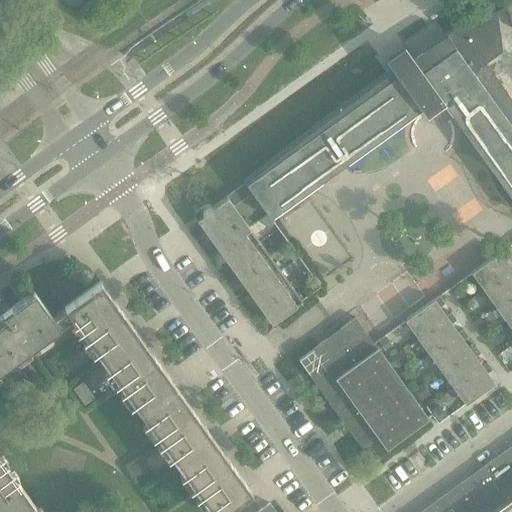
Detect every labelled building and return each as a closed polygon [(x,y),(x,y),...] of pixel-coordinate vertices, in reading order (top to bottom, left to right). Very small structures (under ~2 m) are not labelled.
[(260,170),(245,181),(246,183),(253,192),(271,217),(275,214),(323,179),(326,177),(333,173),(336,171),(343,166),(414,114),(421,109),(422,109),(427,115),(440,106),(444,103),(453,117),(459,125),(485,160),(511,198),(511,99),(501,84),(497,78),(496,77),(495,76),(491,70),(490,69),(486,63),(502,51),(500,36),(497,11),(504,8),(503,7),(502,7),(495,10),(492,12),(488,13),(466,23),(445,34),(445,35),(427,45),(420,50),(411,56),(405,48),(388,61),(387,61),(393,69),(387,73),(381,77),(369,86),(354,97),(344,105),(331,114),(316,125),(294,142),(281,152),(270,161),(260,170)] [(205,206),(200,210),(214,229),(208,234),(266,315),(272,323),(302,301),(234,206),(252,192),(246,183),(227,197),(213,207),(212,206),(209,205),(207,205),(205,206)] [(472,273),(484,289),(511,268),(511,267),(506,259),(511,256),(506,248),(472,273)] [(511,268),(484,289),(496,306),(511,294),(511,268)] [(0,369),(72,318),(212,511),(223,511),(252,492),(100,282),(65,307),(66,308),(52,317),(34,292),(0,316),(0,369)] [(511,294),(496,306),(507,322),(511,319),(511,294)] [(405,320),(417,337),(447,316),(440,307),(445,303),(439,296),(405,320)] [(452,312),(447,316),(417,337),(429,353),(459,332),(452,323),(457,320),(452,312)] [(418,405),(417,404),(416,404),(409,395),(410,394),(409,393),(408,393),(401,383),(402,383),(401,381),(400,382),(394,374),(395,374),(394,372),(393,372),(386,363),(387,362),(386,361),(385,361),(377,351),(378,350),(377,350),(378,349),(377,347),(376,348),(355,318),(326,339),(316,346),(297,359),(299,361),(371,461),(372,463),(390,450),(388,447),(428,418),(427,416),(426,416),(425,416),(417,406),(418,405)] [(464,329),(459,332),(429,353),(441,370),(471,349),(464,340),(469,336),(464,329)] [(471,349),(441,370),(453,387),(482,366),(476,357),(481,353),(475,346),(471,349)] [(487,362),(482,366),(453,387),(466,405),(495,383),(488,373),(493,370),(487,362)] [(511,511),(511,445),(509,448),(510,450),(499,458),(497,456),(483,467),(484,469),(473,478),(471,475),(456,485),(458,488),(447,497),(445,494),(431,504),(433,507),(425,511),(511,511)] [(0,511),(2,511),(26,496),(0,460),(0,511)] [(36,511),(26,496),(2,511),(36,511)] [(258,511),(276,511),(270,503),(258,511)]
